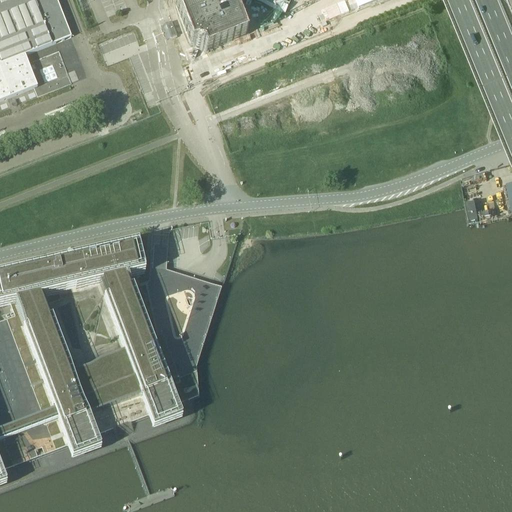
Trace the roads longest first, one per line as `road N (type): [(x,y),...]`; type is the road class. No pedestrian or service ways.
road 1 (unclassified): [(231,207),(385,191),(511,137)]
road 2 (unclassified): [(0,255),(231,207)]
